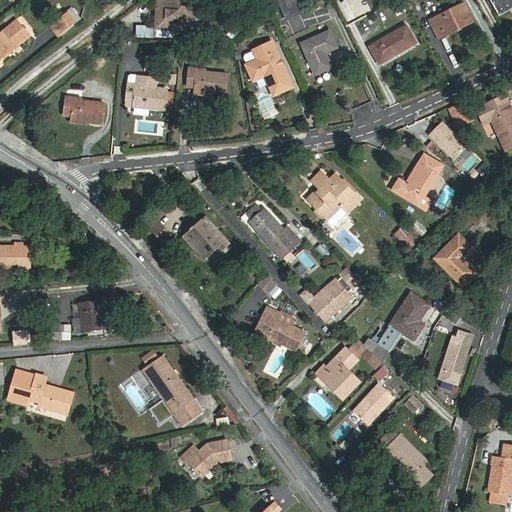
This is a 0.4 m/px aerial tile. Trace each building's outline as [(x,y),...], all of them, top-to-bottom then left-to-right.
[(175,0),(160,0),(159,29),(191,30),(192,1),(175,0)] [(299,12),(294,0),(281,5),(286,17),(299,12)] [(511,0),(490,0),(500,15),(511,8),(511,0)] [(465,3),(429,21),(438,39),(473,21),(465,3)] [(50,25),(59,37),(76,23),(67,11),(50,25)] [(0,59),(0,60),(30,36),(17,20),(0,33),(0,59)] [(406,26),(369,47),(378,65),(416,43),(406,26)] [(138,27),(137,38),(152,38),(153,28),(138,27)] [(330,30),(300,43),(314,75),(332,67),(325,53),(338,47),(330,30)] [(273,95),(293,87),(277,51),(275,52),(271,42),(253,50),(257,60),(245,65),(253,81),(264,76),(273,95)] [(158,58),(148,57),(147,70),(157,71),(158,58)] [(196,72),(205,72),(205,70),(189,68),(186,86),(195,87),(196,72)] [(227,74),(205,72),(196,72),(195,87),(194,92),(210,93),(226,95),(227,74)] [(165,110),(167,89),(155,88),(156,78),(142,77),(141,83),(136,82),(135,84),(127,83),(126,101),(133,102),(133,106),(148,108),(165,110)] [(511,110),(505,96),(502,98),(511,119),(511,110)] [(73,100),(83,101),(83,98),(66,97),(63,116),(72,116),(73,100)] [(511,119),(502,98),(476,110),(483,125),(491,121),(505,152),(511,148),(511,119)] [(104,103),(83,101),(73,100),(72,116),(71,121),(88,123),(102,124),(104,103)] [(459,115),(463,124),(471,120),(467,112),(459,115)] [(459,126),(463,124),(459,115),(455,117),(459,126)] [(444,149),(444,148),(456,160),(469,147),(445,123),(440,128),(440,127),(432,135),(431,136),(444,149)] [(442,166),(424,156),(406,185),(399,181),(393,190),(425,210),(431,201),(423,197),(442,166)] [(486,180),(494,172),(484,163),(476,171),(486,180)] [(341,207),(346,212),(359,199),(335,175),(329,180),(321,172),(311,181),(320,189),(308,200),(327,220),(341,207)] [(250,222),(261,211),(254,204),(243,213),(250,222)] [(332,225),(346,212),(341,207),(327,220),(332,225)] [(264,209),(261,211),(250,222),(248,223),(267,244),(281,260),(299,243),(285,227),(282,230),(264,209)] [(201,249),(197,253),(202,259),(218,245),(222,249),(228,244),(205,218),(187,233),(201,249)] [(418,222),(412,227),(421,236),(427,231),(418,222)] [(150,229),(159,238),(166,232),(158,223),(150,229)] [(417,241),(402,227),(395,235),(409,249),(417,241)] [(164,244),(171,237),(166,232),(159,238),(164,244)] [(183,237),(197,253),(201,249),(187,233),(183,237)] [(471,248),(458,236),(435,259),(462,286),(475,273),(461,259),(471,248)] [(30,247),(23,247),(15,247),(0,247),(0,268),(30,268),(30,247)] [(245,262),(239,268),(248,278),(255,272),(245,262)] [(356,277),(343,264),(335,270),(348,284),(356,277)] [(311,295),(313,297),(335,278),(332,274),(310,293),(311,295)] [(259,283),(269,292),(275,285),(266,276),(259,283)] [(305,300),(320,319),(348,295),(335,278),(313,297),(311,295),(305,300)] [(369,312),(353,335),(367,349),(381,363),(401,333),(413,341),(423,325),(418,321),(428,306),(410,294),(389,325),(369,312)] [(103,329),(99,301),(78,303),(78,304),(72,305),(74,313),(80,312),(83,332),(103,329)] [(267,309),(256,332),(295,351),(304,333),(288,325),(292,319),(279,312),(278,314),(267,309)] [(48,341),(70,341),(70,339),(62,338),(62,326),(46,327),(48,341)] [(464,362),(472,335),(458,330),(441,380),(456,385),(461,369),(460,366),(461,362),(464,362)] [(357,360),(346,349),(326,368),(323,366),(316,374),(342,399),(359,382),(347,370),(357,360)] [(381,363),(367,349),(361,355),(375,369),(381,363)] [(140,357),(145,365),(158,357),(153,350),(140,357)] [(142,370),(154,387),(164,401),(181,424),(200,410),(162,356),(142,370)] [(382,367),(373,376),(379,381),(387,372),(382,367)] [(51,405),(50,410),(66,415),(72,393),(44,385),(46,378),(36,375),(29,399),(40,402),(51,405)] [(393,397),(378,384),(352,412),(367,425),(393,397)] [(164,401),(154,387),(147,392),(156,406),(164,401)] [(403,405),(414,414),(423,404),(412,395),(403,405)] [(38,407),(50,410),(51,405),(40,402),(38,407)] [(217,426),(229,424),(228,417),(216,419),(217,426)] [(410,478),(406,482),(416,491),(431,476),(421,466),(426,462),(400,435),(398,437),(391,430),(378,443),(385,450),(383,452),(397,465),(410,478)] [(206,443),(197,451),(191,444),(180,455),(185,461),(187,460),(200,475),(217,461),(232,457),(228,439),(206,443)] [(511,459),(493,457),(491,466),(493,466),(489,492),(510,495),(511,480),(511,459)] [(393,469),(406,482),(410,478),(397,465),(393,469)] [(278,511),(283,507),(277,501),(272,505),(265,511),(278,511)]
